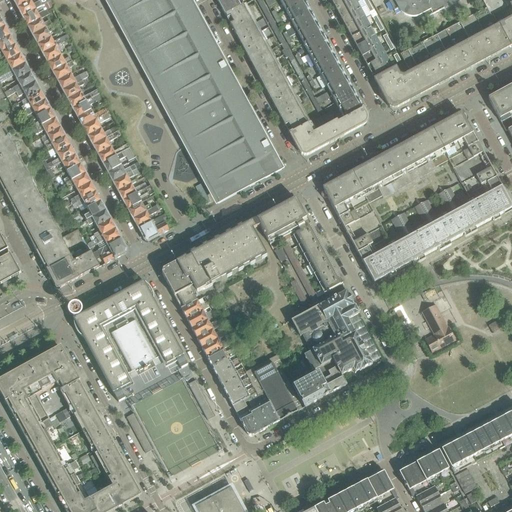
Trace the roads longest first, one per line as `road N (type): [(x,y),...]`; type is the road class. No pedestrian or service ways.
road 1 (residential): [(144,262),(246,453),(378,382),(401,369),(300,178)]
road 2 (residential): [(2,0),(144,262)]
road 3 (residential): [(53,307),(166,511)]
road 4 (residential): [(300,178),(204,0)]
road 5 (residential): [(144,262),(300,178)]
road 6 (residential): [(387,132),(316,0)]
